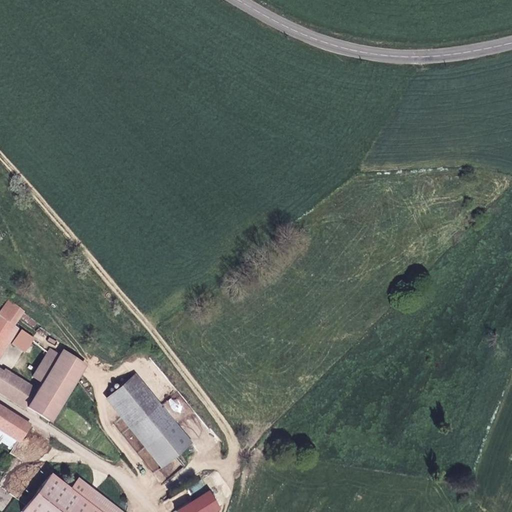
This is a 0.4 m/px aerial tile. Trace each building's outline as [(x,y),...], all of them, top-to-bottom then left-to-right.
[(25,311),(9,300),(0,312),(0,314),(14,325),(25,311)] [(0,354),(18,328),(14,325),(0,314),(0,354)] [(24,351),(32,339),(21,330),(12,343),(24,351)] [(42,382),(59,355),(50,349),(32,376),(42,382)] [(76,378),(85,365),(62,350),(59,355),(42,382),(36,392),(26,407),(49,421),(76,378)] [(36,392),(2,372),(0,375),(0,389),(26,407),(36,392)] [(191,442),(136,374),(110,395),(165,463),(191,442)] [(28,424),(0,406),(0,430),(5,433),(18,441),(28,424)] [(22,511),(99,511),(69,489),(50,474),(21,511),(22,511)] [(121,511),(78,479),(69,489),(99,511),(121,511)] [(175,511),(212,511),(218,508),(208,491),(175,511)]
